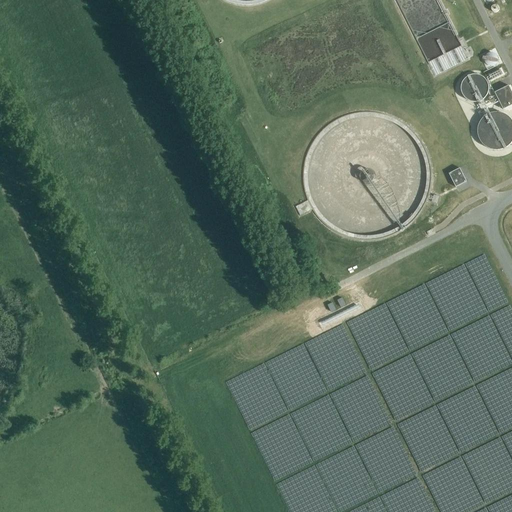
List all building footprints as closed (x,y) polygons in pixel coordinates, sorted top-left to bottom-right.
[(461,91),(463,96),(467,100),(473,102),(479,101),(484,98),(488,93),(489,88),(488,83),(486,79),(482,76),(477,74),(471,74),(467,76),(463,80),(461,85),(461,91)] [(503,109),(511,104),(511,92),(509,85),(495,92),(503,109)] [(466,182),(460,168),(449,174),(456,187),(466,182)] [(342,298),(338,300),(341,307),(346,305),(342,298)] [(333,303),(328,305),(331,312),(336,310),(333,303)] [(357,305),(321,322),(323,325),(359,307),(357,305)]
